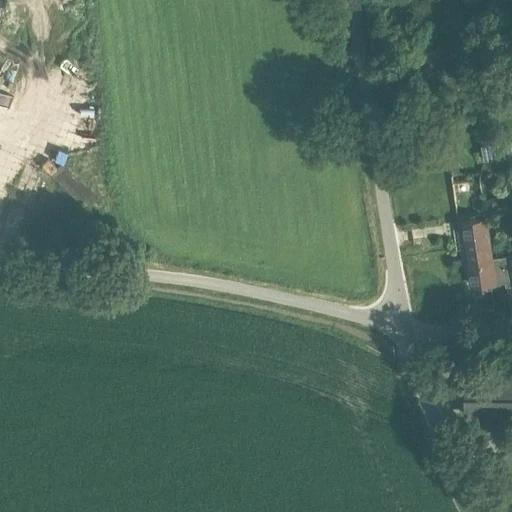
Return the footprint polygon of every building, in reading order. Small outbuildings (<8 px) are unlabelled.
[(440,79),(455,110),(510,83),(494,52),(440,79)] [(86,208),(96,196),(61,162),(49,175),(86,208)] [(501,280),(498,259),(492,259),(486,218),(462,222),(466,248),(462,249),(465,266),(468,266),(471,285),(501,280)] [(511,256),(498,259),(501,280),(507,279),(511,313),(511,312),(511,256)] [(465,419),(511,419),(511,373),(466,373),(465,419)]
